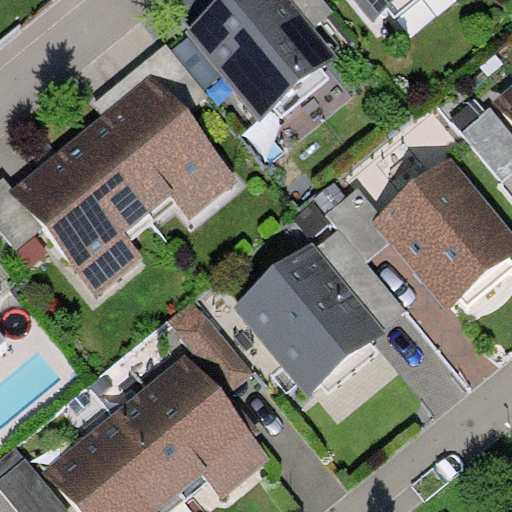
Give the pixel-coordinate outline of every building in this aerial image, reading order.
[(225,0),(185,34),(259,123),(336,59),(311,29),(287,0),(225,0)] [(287,0),(311,29),(333,11),(323,0),(287,0)] [(352,0),(374,25),(403,0),(352,0)] [(94,106),(102,116),(150,77),(184,118),(207,98),(166,47),(94,106)] [(102,116),(79,135),(153,224),(175,206),(188,222),(237,182),(184,118),(150,77),(102,116)] [(511,88),(492,104),(511,128),(511,88)] [(511,175),(511,137),(490,111),(461,134),(502,184),(511,175)] [(129,244),(153,224),(79,135),(13,190),(9,193),(41,232),(97,300),(144,262),(129,244)] [(511,261),(511,234),(452,159),(379,217),(373,222),(391,244),(447,314),(511,261)] [(0,232),(16,252),(41,232),(9,193),(13,190),(4,179),(0,182),(0,232)] [(379,217),(358,192),(328,217),(366,263),(391,244),(373,222),(379,217)] [(386,336),(311,245),(234,309),(309,399),(386,336)] [(254,376),(201,312),(175,333),(228,397),(254,376)] [(113,415),(185,502),(208,484),(222,500),(271,460),(186,356),(113,415)] [(173,511),(185,502),(113,415),(41,474),(72,511),(173,511)] [(67,511),(25,462),(0,482),(0,492),(16,511),(67,511)]
